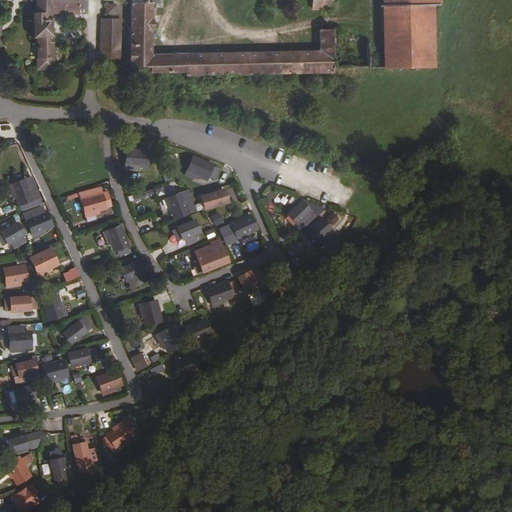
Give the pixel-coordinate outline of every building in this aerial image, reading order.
[(37,70),(52,70),(52,14),(79,15),(79,0),(35,0),(36,12),(32,12),(32,38),(36,37),(37,70)] [(130,0),(129,68),(149,67),(149,73),(185,72),(185,76),(333,73),(333,69),(333,29),(319,30),(320,51),(152,54),(153,3),(157,3),(157,0),(130,0)] [(312,0),(312,9),(332,8),(331,0),(312,0)] [(391,7),(393,68),(434,67),(433,6),(391,7)] [(120,19),(100,19),(99,59),(119,59),(120,19)] [(123,97),(125,76),(118,76),(115,96),(123,97)] [(145,166),(146,152),(126,151),(125,164),(137,165),(145,166)] [(193,158),(189,165),(200,170),(198,175),(205,178),(206,175),(213,178),(217,168),(193,158)] [(136,173),(137,165),(125,164),(124,172),(136,173)] [(200,170),(189,165),(186,173),(197,178),(198,175),(200,170)] [(226,180),(230,169),(223,166),(219,177),(226,180)] [(16,196),(21,210),(41,202),(28,170),(6,178),(13,197),(16,196)] [(165,181),(174,178),(172,170),(162,174),(165,181)] [(80,193),(86,215),(98,212),(97,210),(111,206),(107,193),(100,195),(98,188),(80,193)] [(223,191),(202,197),(205,208),(227,201),(223,191)] [(173,197),(167,199),(172,210),(175,217),(188,211),(181,194),(173,197)] [(290,214),(303,227),(314,216),(301,202),(290,214)] [(3,213),(14,210),(12,204),(2,207),(3,213)] [(32,210),(35,218),(44,214),(42,207),(32,210)] [(23,214),(32,234),(50,227),(44,214),(35,218),(32,210),(23,214)] [(218,213),(211,217),(215,225),(222,221),(218,213)] [(151,217),(137,222),(140,230),(154,226),(151,217)] [(232,224),(238,239),(249,235),(248,232),(255,229),(249,217),(232,224)] [(325,238),(323,236),(329,231),(320,220),(306,233),(316,245),(325,238)] [(199,231),(194,221),(179,228),(184,238),(187,245),(196,241),(193,234),(199,231)] [(17,224),(0,233),(0,240),(3,245),(9,242),(13,248),(27,240),(17,224)] [(119,226),(112,229),(117,240),(111,242),(114,249),(116,249),(119,256),(128,252),(125,245),(127,244),(119,226)] [(226,226),(218,230),(222,237),(230,233),(226,226)] [(178,241),(184,238),(179,228),(173,230),(178,241)] [(112,229),(104,232),(109,244),(111,242),(117,240),(112,229)] [(208,239),(214,236),(212,229),(205,232),(208,239)] [(148,242),(155,241),(153,232),(146,233),(148,242)] [(304,240),(299,235),(287,246),(291,251),(304,240)] [(52,250),(30,260),(36,274),(53,266),(50,259),(55,257),(52,250)] [(194,262),(198,273),(219,264),(215,254),(194,262)] [(137,262),(122,269),(127,279),(142,272),(137,262)] [(23,266),(4,269),(5,277),(17,276),(18,281),(25,280),(23,266)] [(249,272),(239,277),(253,306),(263,301),(256,287),(264,283),(259,272),(258,272),(256,269),(249,272)] [(282,284),(289,279),(283,271),(276,277),(282,284)] [(17,276),(5,277),(7,286),(18,284),(18,281),(17,276)] [(224,301),(223,299),(238,294),(233,281),(207,290),(212,305),(224,301)] [(49,319),(56,317),(53,306),(59,304),(54,290),(41,294),(49,319)] [(35,297),(5,299),(6,311),(36,309),(35,297)] [(155,301),(148,303),(150,315),(144,317),(146,323),(160,320),(155,301)] [(65,314),(61,303),(59,304),(53,306),(56,317),(65,314)] [(144,317),(150,315),(148,303),(139,305),(142,317),(144,317)] [(84,318),(65,332),(72,341),(91,327),(84,318)] [(204,321),(185,329),(188,336),(199,332),(202,337),(208,334),(204,321)] [(170,327),(156,336),(162,346),(164,345),(168,351),(180,343),(176,337),(180,335),(182,334),(180,328),(177,323),(170,327)] [(22,329),(9,330),(10,342),(21,341),(22,347),(29,347),(29,333),(23,334),(22,329)] [(188,336),(192,344),(203,339),(202,337),(199,332),(188,336)] [(21,341),(10,342),(10,350),(22,350),(22,347),(21,341)] [(68,354),(71,366),(86,361),(84,350),(68,354)] [(136,372),(148,366),(142,352),(129,357),(136,372)] [(194,357),(174,359),(175,367),(187,365),(188,372),(195,371),(194,357)] [(106,362),(108,369),(116,366),(113,359),(106,362)] [(33,360),(11,366),(14,377),(36,372),(33,360)] [(61,362),(43,367),(45,375),(56,372),(58,377),(65,375),(61,362)] [(175,367),(176,375),(188,374),(188,372),(187,365),(175,367)] [(56,372),(45,375),(47,383),(58,380),(58,377),(56,372)] [(115,372),(97,378),(100,386),(111,382),(113,387),(120,385),(115,372)] [(72,376),(75,383),(81,381),(79,374),(72,376)] [(111,382),(100,386),(103,394),(114,389),(113,387),(111,382)] [(31,386),(15,391),(18,402),(20,409),(31,406),(29,399),(34,397),(31,386)] [(12,403),(18,402),(15,391),(9,392),(12,403)] [(129,415),(125,418),(136,434),(140,431),(129,415)] [(102,439),(110,451),(132,435),(123,422),(113,428),(114,431),(102,439)] [(33,434),(25,436),(28,447),(33,434)] [(25,436),(2,443),(6,454),(28,447),(25,436)] [(77,440),(72,441),(77,463),(94,459),(92,450),(86,452),(83,438),(77,440)] [(61,454),(49,456),(55,478),(72,475),(68,456),(62,458),(61,454)] [(18,458),(11,462),(17,472),(12,475),(16,482),(28,475),(18,458)] [(11,462),(4,467),(10,477),(12,475),(17,472),(11,462)] [(26,489),(16,495),(26,508),(35,502),(26,489)] [(21,511),(26,508),(16,495),(12,498),(21,511)]
